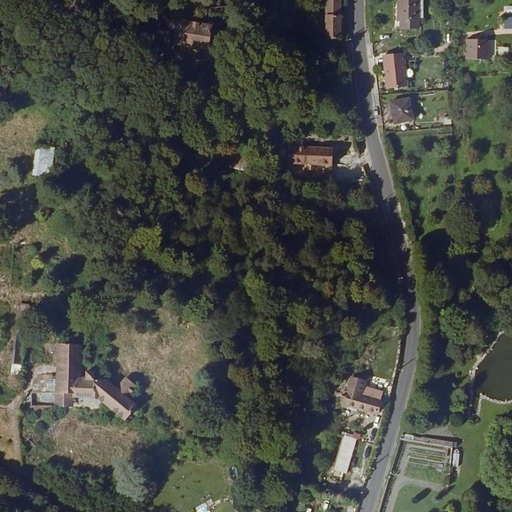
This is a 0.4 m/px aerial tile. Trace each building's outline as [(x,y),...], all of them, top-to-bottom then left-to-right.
[(340,17),(339,0),(323,0),(324,40),(340,40),(340,17)] [(417,31),(416,0),(395,0),(396,24),(400,25),(400,32),(417,31)] [(208,48),(211,29),(181,24),(177,45),(206,50),(208,48)] [(486,62),(486,43),(466,43),(466,48),(466,63),(486,62)] [(508,56),(508,48),(498,47),(498,56),(508,56)] [(403,85),(400,61),(390,62),(391,69),(382,70),(385,87),(403,85)] [(412,129),(409,106),(391,110),(395,133),(412,129)] [(332,169),(333,148),(298,147),(297,168),(332,169)] [(52,178),(53,149),(34,148),(33,177),(52,178)] [(369,292),(370,275),(327,272),(326,288),(369,292)] [(28,322),(29,305),(19,305),(18,321),(28,322)] [(381,321),(402,326),(401,311),(368,309),(367,320),(381,321)] [(81,381),(81,346),(56,346),(55,409),(63,410),(64,401),(90,402),(127,423),(137,407),(127,401),(132,393),(127,390),(131,382),(122,377),(116,389),(94,376),(94,373),(86,373),(81,381)] [(20,382),(21,366),(11,366),(10,381),(20,382)] [(384,399),(374,395),(376,389),(366,386),(367,381),(354,377),(350,390),(348,389),(347,393),(343,393),(341,397),(344,398),(343,403),(360,408),(359,410),(366,412),(367,410),(369,411),(369,413),(376,416),(377,413),(379,414),(384,399)] [(353,465),(360,440),(352,437),(344,462),(353,465)]
